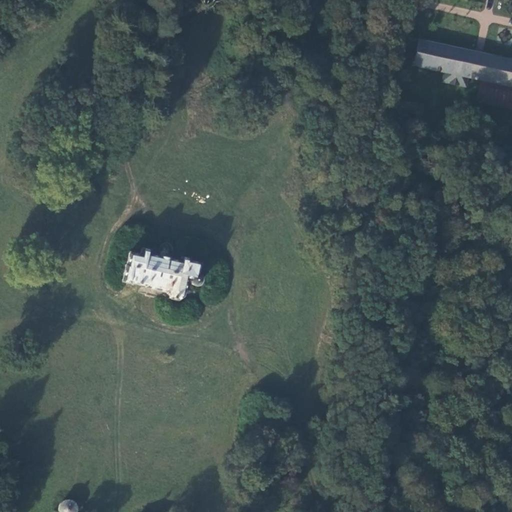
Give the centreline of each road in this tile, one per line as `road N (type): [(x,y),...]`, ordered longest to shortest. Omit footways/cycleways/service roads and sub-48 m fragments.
road 1 (track): [(315,488),(293,424),(232,328),(232,249),(135,210),(97,32),(103,0)]
road 2 (track): [(311,511),(408,0)]
road 3 (track): [(135,210),(111,234),(98,278),(101,311),(245,350)]
road 4 (track): [(232,249),(272,214),(369,207)]
